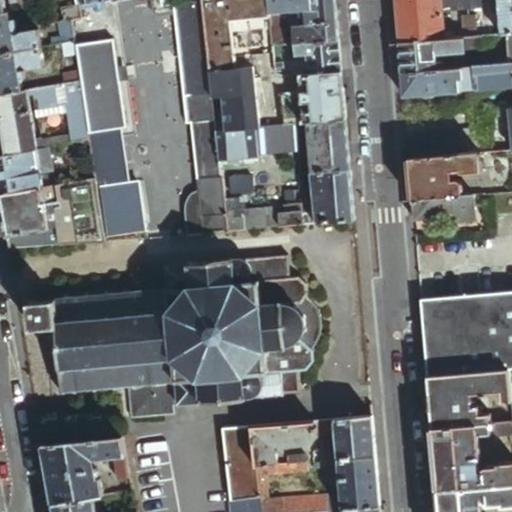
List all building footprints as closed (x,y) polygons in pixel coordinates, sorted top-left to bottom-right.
[(30,10),(28,0),(14,0),(16,12),(30,10)] [(166,8),(164,0),(155,0),(157,9),(158,17),(176,15),(175,7),(166,8)] [(271,0),(203,0),(204,3),(213,72),(239,69),(238,57),(234,20),(272,17),(272,15),(271,0)] [(338,9),(337,0),(271,0),(272,15),(283,14),(300,12),(307,12),(312,11),(313,25),(309,26),(294,27),(295,37),(296,46),(341,41),(338,9)] [(396,0),(400,44),(445,40),(443,12),(442,0),(396,0)] [(482,0),(442,0),(443,12),(483,9),(482,0)] [(511,0),(498,0),(502,36),(508,35),(511,34),(511,0)] [(204,4),(175,7),(176,15),(181,51),(209,48),(204,4)] [(71,10),(73,21),(83,19),(81,8),(71,10)] [(8,14),(0,15),(0,54),(40,47),(38,31),(21,34),(19,37),(14,35),(15,30),(15,28),(16,27),(15,21),(11,22),(10,14),(8,14)] [(283,14),(272,15),(272,17),(275,46),(286,45),(286,38),(283,14)] [(275,46),(272,17),(234,20),(238,57),(276,54),(275,46)] [(478,37),(479,37),(479,30),(478,17),(463,18),(465,39),(478,37)] [(75,35),(83,34),(85,33),(83,19),(73,21),(75,35)] [(62,37),(63,44),(76,42),(75,35),(73,21),(60,23),(62,37)] [(479,30),(479,37),(480,38),(493,36),(493,29),(479,30)] [(76,42),(78,53),(86,52),(83,34),(75,35),(76,42)] [(293,46),(296,46),(295,37),(286,38),(286,45),(291,45),(293,46)] [(479,52),(478,37),(465,39),(467,54),(479,52)] [(445,40),(400,44),(402,70),(403,74),(438,71),(438,70),(438,65),(437,56),(467,54),(465,39),(445,40)] [(343,62),(341,41),(296,46),(297,57),(308,56),(310,75),(344,72),(343,62)] [(65,55),(78,53),(76,42),(63,44),(65,55)] [(297,57),(296,46),(293,46),(291,45),(286,45),(275,46),(276,54),(276,65),(298,63),(297,57)] [(40,47),(0,54),(0,95),(24,91),(22,79),(27,78),(26,70),(21,71),(20,66),(25,61),(29,64),(32,65),(46,63),(43,47),(40,47)] [(214,92),(209,48),(181,51),(186,96),(214,92)] [(308,56),(297,57),(298,63),(299,76),(301,77),(301,76),(305,76),(310,75),(308,56)] [(298,63),(276,65),(277,74),(286,77),(299,76),(298,63)] [(511,65),(511,66),(475,69),(477,91),(511,88),(511,65)] [(239,69),(213,72),(216,98),(225,98),(227,122),(228,133),(257,130),(261,129),(256,68),(239,69)] [(465,92),(463,69),(438,71),(403,74),(405,97),(465,92)] [(477,91),(475,69),(463,69),(465,92),(477,91)] [(88,76),(88,79),(95,124),(129,119),(122,71),(88,76)] [(344,79),(344,72),(310,75),(305,76),(306,81),(344,79)] [(301,76),(301,77),(302,95),(305,125),(308,125),(348,121),(345,91),(344,79),(306,81),(305,76),(301,76)] [(90,136),(89,129),(81,82),(64,85),(68,105),(69,114),(73,136),(74,143),(91,140),(90,136)] [(68,105),(64,85),(33,90),(34,99),(36,111),(68,105)] [(28,91),(24,91),(0,95),(0,156),(35,150),(38,149),(37,142),(29,100),(28,91)] [(186,96),(189,121),(216,118),(214,92),(186,96)] [(305,125),(302,95),(282,97),(285,127),(299,126),(305,125)] [(34,99),(29,100),(37,142),(42,141),(38,119),(36,111),(34,99)] [(69,114),(68,105),(36,111),(38,119),(47,118),(69,114)] [(47,118),(38,119),(42,141),(45,141),(51,140),(47,118)] [(351,152),(348,121),(308,125),(312,169),(313,175),(352,171),(351,152)] [(228,133),(227,122),(219,123),(220,134),(228,133)] [(224,177),(217,123),(193,126),(199,180),(224,177)] [(300,143),(299,126),(285,127),(261,129),(257,130),(259,148),(300,143)] [(257,130),(228,133),(220,134),(223,162),(260,158),(259,148),(257,130)] [(478,135),(475,132),(474,132),(466,132),(460,134),(456,134),(451,134),(448,134),(445,136),(441,134),(434,134),(430,135),(425,138),(408,139),(410,159),(484,153),(488,153),(478,135)] [(38,149),(74,143),(73,136),(51,140),(45,141),(42,141),(37,142),(38,149)] [(39,174),(35,150),(0,156),(0,191),(1,196),(43,189),(40,174),(39,174)] [(511,166),(510,151),(488,153),(484,153),(485,169),(511,166)] [(485,171),(485,169),(484,153),(410,159),(412,180),(414,201),(465,196),(463,177),(457,177),(456,171),(464,170),(466,172),(485,171)] [(355,201),(352,171),(313,175),(316,205),(317,225),(357,221),(355,201)] [(225,177),(224,177),(199,180),(206,236),(232,233),(232,232),(230,218),(225,177)] [(106,242),(97,180),(61,186),(63,203),(62,203),(69,243),(68,245),(106,242)] [(145,231),(138,182),(103,187),(110,236),(145,231)] [(63,203),(61,186),(43,189),(46,205),(52,205),(62,203),(63,203)] [(43,189),(1,196),(8,236),(50,230),(48,217),(46,205),(43,189)] [(465,196),(414,201),(416,221),(436,219),(436,220),(456,218),(456,222),(478,220),(475,195),(465,196)] [(69,243),(62,203),(52,205),(54,216),(48,217),(50,230),(52,244),(69,243)] [(317,225),(316,205),(298,206),(292,214),(281,215),(282,228),(317,225)] [(298,206),(248,211),(249,231),(282,228),(281,215),(292,214),(298,206)] [(246,216),(230,218),(232,232),(249,231),(248,211),(245,211),(246,216)] [(50,230),(8,236),(10,248),(52,244),(50,230)] [(157,384),(172,382),(174,382),(174,385),(179,384),(181,406),(187,405),(187,404),(204,402),(205,404),(208,403),(245,398),(245,400),(250,400),(249,399),(259,398),(259,400),(264,400),(264,402),(267,401),(267,400),(284,398),(284,400),(287,400),(281,352),(292,350),(298,348),(302,345),(314,353),(317,349),(320,344),(322,340),(323,334),(325,335),(326,332),(324,331),(325,329),(325,322),(324,319),(322,312),(323,311),(322,308),(321,308),(318,303),(315,300),(316,299),(310,293),(309,283),(301,277),(293,278),(291,256),(236,261),(235,257),(232,258),(232,261),(195,264),(195,261),(191,262),(191,265),(168,267),(170,287),(166,287),(166,291),(150,292),(150,289),(146,290),(146,292),(129,294),(129,291),(126,291),(126,294),(109,296),(109,293),(105,293),(106,296),(90,298),(89,295),(85,295),(86,298),(66,300),(66,297),(62,297),(63,300),(53,301),(53,304),(38,305),(38,304),(37,304),(37,302),(32,303),(32,308),(34,308),(34,310),(35,310),(36,322),(35,322),(35,325),(34,325),(35,330),(39,330),(38,326),(40,326),(40,327),(55,326),(55,327),(57,327),(58,335),(56,336),(57,338),(58,338),(58,340),(60,340),(61,352),(61,354),(59,354),(59,356),(59,359),(60,359),(63,388),(60,389),(61,392),(64,392),(64,395),(68,394),(68,392),(74,392),(75,394),(79,393),(78,391),(94,389),(94,392),(98,391),(98,389),(114,388),(115,390),(118,389),(118,387),(127,387),(134,386),(134,388),(138,388),(137,386),(154,384),(154,386),(157,386),(157,384)] [(510,371),(511,370),(511,292),(423,302),(429,378),(510,371)] [(511,400),(511,391),(510,371),(429,378),(434,429),(493,424),(492,412),(484,413),(483,405),(477,406),(476,395),(505,393),(506,401),(511,400)] [(174,406),(172,382),(157,384),(157,386),(154,386),(154,384),(137,386),(138,388),(134,388),(134,386),(127,387),(130,417),(175,413),(174,406)] [(352,419),(350,407),(350,405),(303,410),(304,423),(352,419)] [(374,418),(373,405),(350,407),(352,419),(352,420),(374,418)] [(377,447),(374,418),(352,420),(336,421),(337,430),(338,442),(340,462),(378,459),(377,447)] [(337,430),(336,421),(319,423),(321,440),(337,430)] [(511,422),(493,424),(494,434),(495,436),(511,434),(511,422)] [(321,440),(319,423),(304,425),(254,430),(258,468),(280,466),(278,453),(272,450),(272,445),(283,443),(283,445),(288,448),(314,446),(321,440)] [(493,424),(434,429),(437,464),(439,491),(511,484),(511,461),(500,463),(500,466),(490,467),(486,471),(483,471),(482,462),(485,462),(482,435),(494,434),(493,424)] [(258,468),(254,430),(235,431),(225,432),(233,505),(261,503),(262,503),(261,496),(259,478),(258,468)] [(125,440),(44,446),(55,506),(93,500),(107,498),(104,480),(102,481),(100,469),(94,469),(93,465),(92,460),(105,460),(106,463),(116,461),(128,460),(125,440)] [(340,469),(340,462),(338,442),(327,443),(315,454),(323,454),(325,465),(315,466),(316,472),(340,469)] [(380,489),(378,459),(340,462),(340,469),(343,502),(330,503),(329,498),(322,499),(323,511),(345,511),(382,509),(380,489)] [(132,481),(128,460),(116,461),(120,483),(132,481)] [(280,466),(258,468),(259,478),(269,477),(309,472),(308,463),(306,463),(289,465),(280,466)] [(270,489),(269,477),(259,478),(261,496),(269,496),(270,489)] [(504,507),(511,506),(511,484),(439,491),(441,511),(485,511),(485,502),(487,502),(489,505),(503,504),(504,507)] [(323,511),(322,499),(285,503),(281,502),(269,503),(262,504),(263,511),(323,511)] [(94,511),(93,500),(55,506),(55,511),(94,511)] [(262,511),(261,503),(233,505),(233,511),(262,511)]
